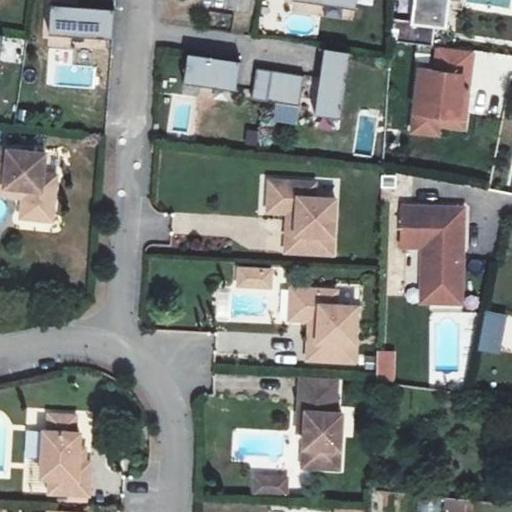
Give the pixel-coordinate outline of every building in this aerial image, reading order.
[(266,0),(267,2),(330,10),(331,0),(266,0)] [(421,0),(385,0),(382,37),(417,42),(421,0)] [(90,12),(27,9),(26,35),(88,39),(90,12)] [(323,56),(297,53),(288,115),(314,119),(323,56)] [(216,66),(163,58),(159,85),(212,92),(216,66)] [(442,87),(445,64),(410,61),(407,83),(392,81),(387,123),(411,125),(410,137),(411,137),(436,140),(440,104),(433,96),(434,86),(442,87)] [(277,81),(231,73),(226,104),(273,111),(277,81)] [(433,96),(440,104),(442,87),(434,86),(433,96)] [(511,114),(500,178),(495,177),(491,197),(511,200),(511,114)] [(411,125),(387,123),(385,143),(410,145),(411,137),(410,137),(411,125)] [(28,158),(0,155),(0,192),(7,193),(6,203),(5,213),(36,216),(39,181),(26,179),(28,158)] [(254,184),(244,184),(243,215),(253,215),(254,184)] [(262,234),(261,255),(308,256),(310,201),(289,200),(289,186),(254,184),(253,215),(263,216),(272,216),(271,234),(262,234)] [(441,210),(379,209),(378,250),(399,250),(398,289),(435,290),(436,247),(440,248),(441,210)] [(5,213),(4,222),(35,226),(36,216),(5,213)] [(272,216),(263,216),(262,234),(271,234),(272,216)] [(435,290),(398,289),(398,306),(439,306),(440,248),(436,247),(435,290)] [(274,288),(274,266),(232,265),(231,287),(274,288)] [(276,292),(266,292),(265,323),(275,323),(276,292)] [(284,341),(283,363),(329,365),(332,309),(311,308),(311,294),(276,292),(275,323),(285,324),(294,324),(293,342),(284,341)] [(294,324),(285,324),(284,341),(293,342),(294,324)] [(377,382),(395,382),(395,349),(377,349),(377,382)] [(353,356),(352,385),(368,388),(369,356),(353,356)] [(291,448),(290,471),(315,472),(318,416),(311,416),(312,384),(276,382),(275,414),(282,414),(281,434),(280,448),(291,448)] [(282,414),(275,414),(274,433),(281,434),(282,414)] [(38,435),(39,420),(29,419),(28,434),(38,435)] [(28,434),(24,434),(22,481),(31,481),(30,497),(69,499),(70,466),(64,466),(58,466),(59,452),(60,436),(55,436),(55,420),(39,420),(38,435),(28,434)] [(280,448),(279,470),(290,471),(291,448),(280,448)] [(246,481),(232,480),(230,496),(246,497),(246,481)] [(246,481),(246,497),(262,498),(263,481),(246,481)] [(438,511),(438,497),(421,497),(420,511),(438,511)]
